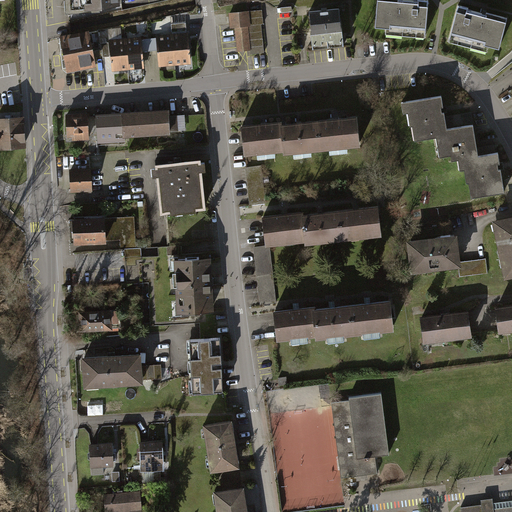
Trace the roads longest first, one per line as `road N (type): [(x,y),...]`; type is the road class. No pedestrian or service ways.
road 1 (residential): [(214,80),(270,511)]
road 2 (residential): [(214,80),(408,59),(444,64),(476,82),(511,137)]
road 3 (tertiary): [(42,198),(61,511)]
road 4 (residential): [(36,101),(214,80)]
